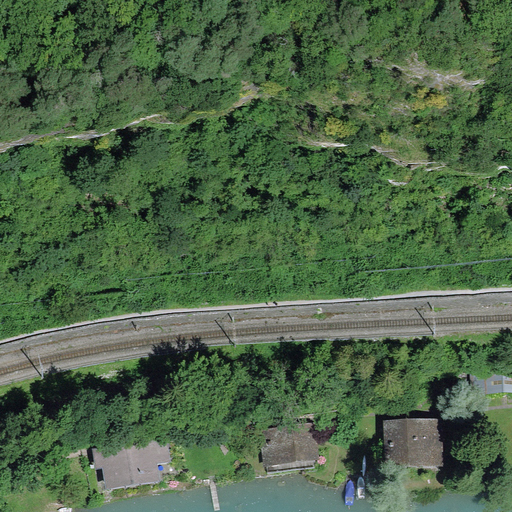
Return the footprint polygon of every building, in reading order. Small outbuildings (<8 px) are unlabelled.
[(476,393),(511,391),(511,371),(475,372),(476,393)] [(317,408),(329,407),(325,383),(314,385),(317,408)] [(388,430),(389,463),(439,461),(438,427),(388,430)] [(266,462),(312,456),(308,430),(263,436),(266,462)] [(103,453),(108,484),(154,477),(152,462),(166,459),(164,444),(103,453)]
